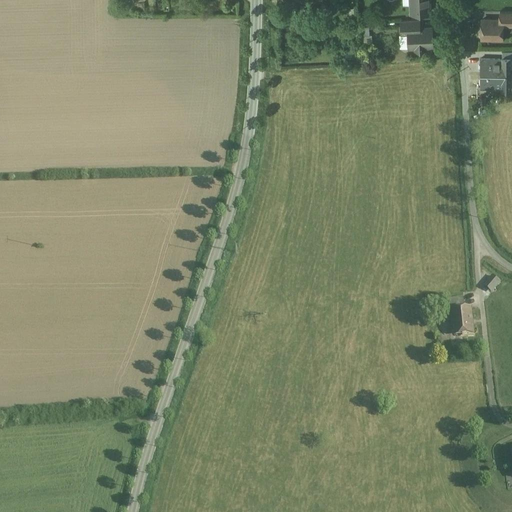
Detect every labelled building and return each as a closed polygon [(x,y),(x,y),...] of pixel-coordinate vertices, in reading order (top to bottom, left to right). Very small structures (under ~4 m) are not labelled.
[(410,0),(411,13),(429,12),(428,0),(410,0)] [(511,11),(500,12),(500,20),(503,20),(503,26),(511,26),(511,11)] [(419,19),(401,20),(402,34),(408,34),(408,29),(419,28),(419,19)] [(500,20),(482,20),(481,28),(478,30),(478,34),(480,36),(481,36),(481,38),(502,39),(503,26),(503,20),(500,20)] [(419,28),(408,29),(408,34),(409,48),(415,47),(415,49),(425,49),(425,47),(433,46),(432,27),(419,28)] [(502,59),(481,58),(481,72),(510,72),(510,58),(502,58),(502,59)] [(510,72),(481,72),(481,87),(502,87),(502,89),(510,88),(510,72)] [(499,282),(493,277),(488,283),(494,289),(499,282)] [(463,299),(448,300),(449,312),(451,312),(451,311),(464,310),(463,299)] [(464,310),(451,311),(451,312),(453,334),(462,333),(462,336),(472,335),(470,309),(464,310)]
